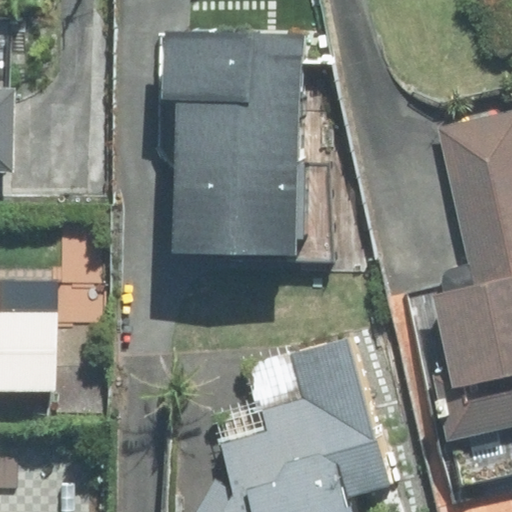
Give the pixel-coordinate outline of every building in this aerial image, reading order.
[(320,251),(321,0),(217,0),(216,250),(320,251)] [(0,170),(23,170),(23,87),(0,86),(0,170)] [(479,284),(440,293),(459,371),(440,376),(457,439),(511,431),(511,110),(443,126),(479,284)] [(0,390),(66,391),(66,311),(6,311),(6,279),(0,278),(0,390)] [(199,511),(368,511),(361,498),(400,487),(358,337),(296,353),(308,396),(267,408),(273,431),(225,444),(237,488),(220,478),(199,511)]
